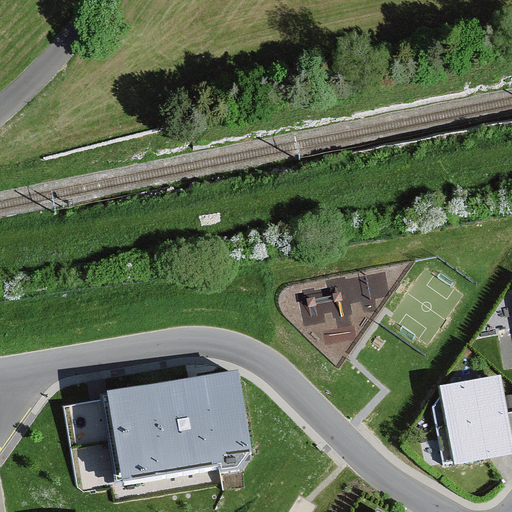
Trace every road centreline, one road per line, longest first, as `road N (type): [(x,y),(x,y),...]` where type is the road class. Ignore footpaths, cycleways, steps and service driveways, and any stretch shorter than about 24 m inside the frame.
road 1 (residential): [(19,369),(183,342),(241,349),(285,376),(379,472),(442,511)]
road 2 (unclassified): [(0,113),(105,0)]
